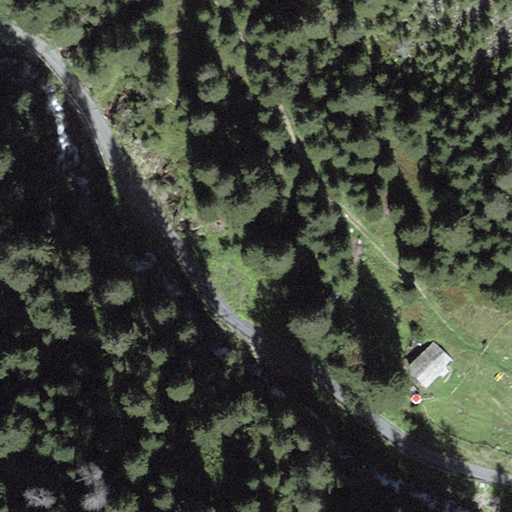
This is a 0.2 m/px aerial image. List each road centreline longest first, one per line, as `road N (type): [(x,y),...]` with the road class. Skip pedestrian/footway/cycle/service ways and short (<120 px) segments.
road 1 (track): [(165,240),(426,454),(511,498)]
road 2 (track): [(165,240),(109,112),(0,33)]
